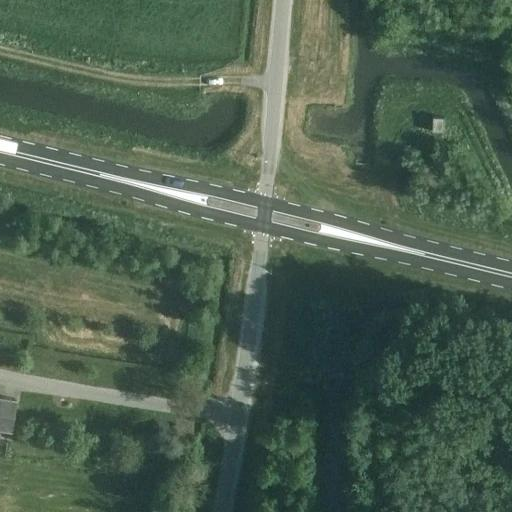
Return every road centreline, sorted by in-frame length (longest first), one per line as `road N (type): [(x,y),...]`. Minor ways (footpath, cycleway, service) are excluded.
road 1 (unclassified): [(222,511),(264,226)]
road 2 (track): [(276,81),(118,79),(0,48)]
road 3 (track): [(237,412),(0,379)]
road 4 (unclassified): [(266,203),(283,0)]
road 5 (primary): [(160,188),(0,148)]
road 6 (primary): [(365,239),(511,275)]
